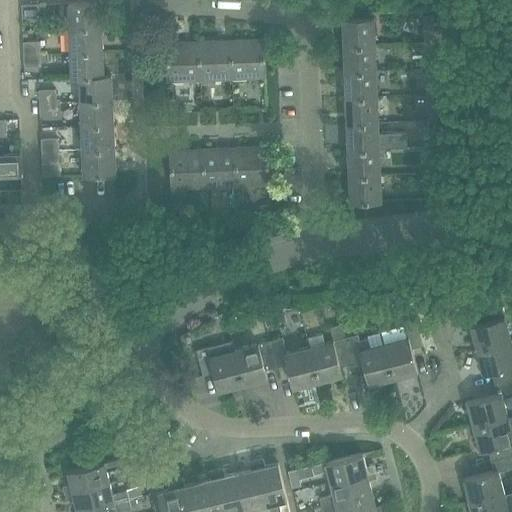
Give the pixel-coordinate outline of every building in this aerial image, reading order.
[(68,3),(69,30),(102,28),(100,2),(68,3)] [(22,5),(22,18),(39,17),(39,5),(22,5)] [(424,16),(425,36),(425,42),(434,42),(433,16),(424,16)] [(342,19),(343,46),(375,44),(374,18),(342,19)] [(69,30),(70,54),(103,52),(102,28),(69,30)] [(263,40),(230,41),(232,78),(265,76),(263,40)] [(40,41),(23,42),(24,55),(41,54),(40,41)] [(230,41),(198,43),(199,79),(232,78),(230,41)] [(435,68),(434,42),(425,42),(426,68),(435,68)] [(199,79),(198,43),(166,44),(168,80),(199,79)] [(343,46),(345,71),(376,70),(375,44),(343,46)] [(71,79),(80,79),(80,78),(104,77),(104,75),(103,52),(70,54),(71,79)] [(41,67),(41,54),(24,55),(24,67),(41,67)] [(436,94),(435,68),(426,68),(427,94),(436,94)] [(345,71),(346,97),(377,96),(376,70),(345,71)] [(80,78),(81,102),(113,101),(112,75),(104,75),(104,77),(80,78)] [(56,89),(39,90),(39,103),(56,102),(56,89)] [(437,119),(436,94),(427,94),(428,119),(437,119)] [(379,121),(377,96),(346,97),(347,123),(379,121)] [(81,102),(82,127),(114,126),(113,101),(81,102)] [(57,115),(56,102),(39,103),(40,116),(57,115)] [(438,146),(437,119),(428,119),(429,147),(438,146)] [(379,133),(379,121),(347,123),(348,150),(380,149),(408,147),(407,132),(379,133)] [(82,127),(83,151),(115,150),(114,126),(82,127)] [(58,138),(41,139),(42,152),(58,151),(58,138)] [(439,171),(438,146),(429,147),(430,171),(439,171)] [(268,147),(235,148),(236,185),(270,184),(268,147)] [(235,148),(202,149),(204,186),(236,185),(235,148)] [(204,186),(202,149),(170,151),(172,187),(204,186)] [(381,173),(380,149),(348,150),(349,174),(381,173)] [(115,150),(83,151),(84,175),(116,174),(115,150)] [(59,163),(58,151),(42,152),(42,164),(59,163)] [(21,154),(0,155),(0,186),(22,186),(21,154)] [(440,199),(439,171),(430,171),(431,199),(440,199)] [(381,173),(349,174),(350,202),(382,201),(381,173)] [(471,325),(477,349),(510,341),(502,305),(476,312),(479,323),(471,325)] [(407,337),(384,343),(394,378),(418,372),(412,349),(423,346),(416,319),(403,323),(407,337)] [(358,334),(344,337),(351,364),(363,361),(369,384),(394,378),(384,343),(362,349),(358,334)] [(283,337),(270,341),(277,367),(288,364),(294,387),(318,381),(309,346),(287,352),(283,337)] [(344,337),(309,346),(318,381),(343,375),(341,367),(351,364),(344,337)] [(270,341),(234,350),(243,384),(267,378),(265,370),(277,367),(270,341)] [(491,372),(494,383),(511,378),(511,347),(510,341),(477,349),(484,374),(491,372)] [(243,384),(234,350),(212,356),(209,346),(196,350),(203,376),(214,373),(219,391),(243,384)] [(468,402),(474,427),(508,419),(502,395),(511,392),(511,378),(494,383),(497,394),(468,402)] [(511,417),(508,419),(474,427),(480,451),(488,449),(491,461),(511,454),(511,417)] [(62,487),(64,493),(110,482),(107,471),(121,467),(121,470),(143,464),(140,452),(68,471),(71,484),(62,487)] [(328,470),(331,483),(376,472),(374,464),(366,466),(363,453),(312,466),(314,474),(328,470)] [(464,479),(470,504),(503,495),(498,473),(511,469),(511,454),(491,461),(494,471),(464,479)] [(263,457),(256,459),(267,505),(279,502),(281,511),(290,511),(279,463),(265,466),(263,457)] [(251,469),(238,473),(247,511),(255,511),(255,508),(267,505),(256,459),(249,461),(251,469)] [(223,467),(215,469),(225,511),(232,511),(238,511),(247,511),(238,473),(225,476),(223,467)] [(211,479),(197,483),(204,511),(225,511),(215,469),(209,471),(211,479)] [(297,469),(288,471),(292,489),(302,486),(297,469)] [(319,498),(321,506),(373,494),(369,481),(378,479),(376,472),(331,483),(334,495),(319,498)] [(175,479),(183,511),(204,511),(197,483),(185,485),(183,477),(175,479)] [(183,511),(175,479),(169,480),(171,489),(158,492),(162,511),(183,511)] [(75,499),(78,511),(143,495),(141,485),(127,488),(127,490),(113,493),(110,482),(64,493),(66,501),(75,499)] [(335,511),(338,511),(385,511),(386,511),(384,504),(376,506),(373,494),(321,506),(322,511),(335,511)] [(507,511),(503,495),(470,504),(472,511),(507,511)] [(0,511),(15,511),(14,507),(5,509),(2,497),(0,497),(0,511)] [(117,511),(131,507),(137,506),(135,497),(78,511),(117,511)]
